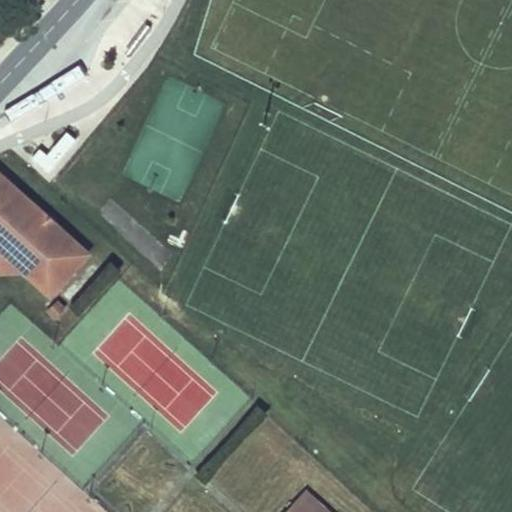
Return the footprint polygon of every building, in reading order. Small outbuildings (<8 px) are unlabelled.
[(0,174),(0,190),(8,181),(0,174)] [(8,181),(0,190),(0,249),(23,271),(51,295),(88,252),(8,181)] [(0,272),(23,271),(0,249),(0,272)] [(55,318),(66,307),(58,300),(48,312),(55,318)] [(327,511),(305,492),(287,511),(327,511)]
